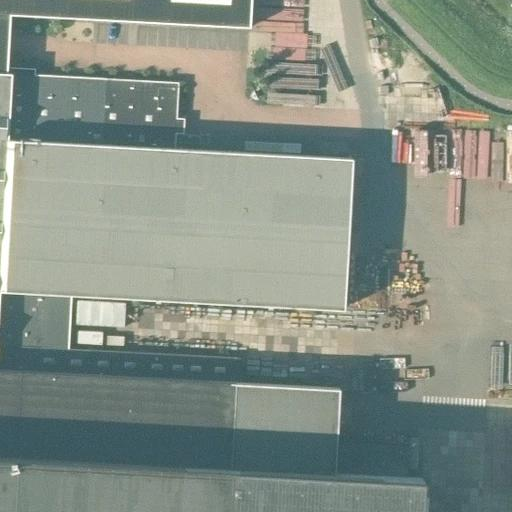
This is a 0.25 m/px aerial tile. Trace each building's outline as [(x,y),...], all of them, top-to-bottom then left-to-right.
[(0,0),(0,73),(3,73),(10,74),(10,68),(6,68),(9,14),(249,27),(250,0),(0,0)] [(34,69),(10,68),(10,74),(13,79),(10,143),(174,148),(174,134),(183,134),(183,120),(175,119),(177,83),(34,75),(34,69)] [(0,360),(3,299),(10,143),(13,79),(10,74),(3,73),(0,73),(0,360)] [(211,136),(201,136),(201,146),(211,146),(211,136)] [(174,148),(10,143),(3,299),(70,301),(71,294),(343,309),(351,158),(174,148)] [(418,511),(420,478),(406,477),(332,473),(334,445),(337,388),(238,384),(239,358),(68,348),(70,301),(3,299),(0,360),(0,511),(418,511)] [(408,450),(334,445),(332,473),(406,477),(408,450)]
